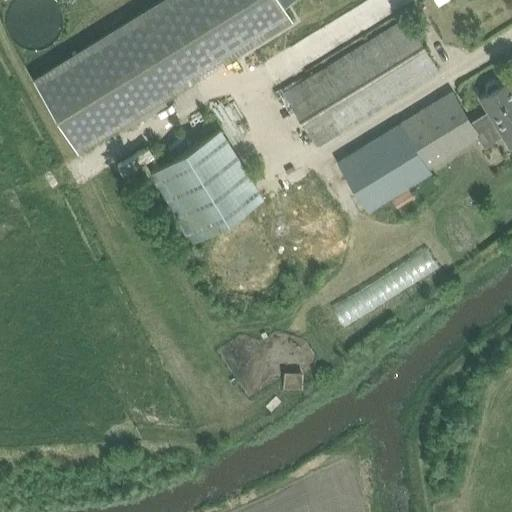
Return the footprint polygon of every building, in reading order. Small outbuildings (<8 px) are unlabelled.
[(293,17),(284,3),(288,0),(156,0),(33,76),(77,148),(293,17)] [(284,92),(316,145),(439,69),(407,17),(284,92)] [(402,122),(339,161),(369,208),(431,170),(428,165),(462,145),(479,134),(483,142),(502,132),(509,144),(511,142),(511,86),(508,79),(500,84),(498,80),(493,79),(486,83),(485,88),(488,91),(480,96),(487,108),(492,116),(474,127),(469,119),(452,91),(402,122)] [(153,166),(195,234),(262,193),(221,126),(153,166)] [(314,183),(204,250),(246,318),(355,252),(314,183)]
